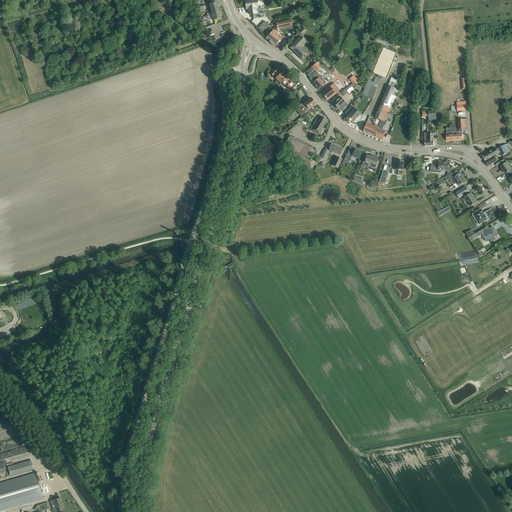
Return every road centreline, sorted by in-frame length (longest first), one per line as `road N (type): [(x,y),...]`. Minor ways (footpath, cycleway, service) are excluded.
road 1 (unclassified): [(123,511),(129,437),(219,150),(221,82),(243,71)]
road 2 (tertiary): [(137,511),(146,447),(236,144),(243,71)]
road 3 (tertiary): [(434,151),(392,149),(353,135),(298,73),(253,41)]
